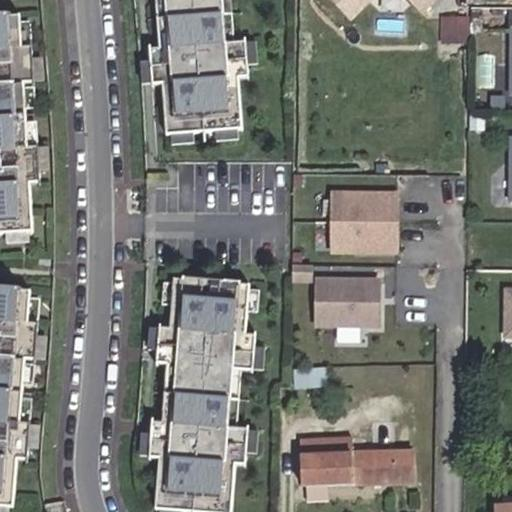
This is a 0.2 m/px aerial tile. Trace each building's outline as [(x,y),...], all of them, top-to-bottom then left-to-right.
[(236,42),(225,43),(221,0),(156,0),(160,48),(150,49),(153,85),(163,85),(167,135),(171,135),(193,133),(216,131),(238,129),(243,129),(239,79),(249,78),(248,65),(246,43),(246,41),(236,42)] [(413,0),(425,12),(436,0),(334,0),(352,18),(371,0),(413,0)] [(37,150),(26,151),(22,88),(33,87),(30,50),(20,51),(18,14),(9,15),(8,13),(0,13),(0,237),(32,235),(29,188),(39,187),(37,150)] [(388,253),(389,196),(333,195),(332,252),(388,253)] [(238,427),(227,426),(231,370),(243,371),(253,372),(253,370),(255,349),(256,335),(246,334),(247,310),(249,290),(250,285),(241,285),(241,283),(183,278),(183,280),(174,279),(173,284),(172,304),(170,328),(160,328),(157,364),(167,365),(162,421),(152,421),(149,457),(159,458),(155,508),(160,509),(182,511),(200,511),(231,511),(235,464),(246,465),(247,452),(248,430),(248,428),(238,427)] [(32,420),(22,420),(25,357),(35,357),(38,320),(27,320),(30,283),(20,283),(20,281),(0,279),(0,503),(17,504),(20,457),(30,457),(32,420)] [(378,282),(317,282),(316,326),(378,327),(378,282)] [(374,345),(375,330),(339,328),(338,343),(374,345)] [(325,389),(324,372),(294,372),(294,390),(325,389)] [(311,440),(303,440),(304,486),(417,483),(415,450),(354,452),(352,421),(311,423),(311,440)]
